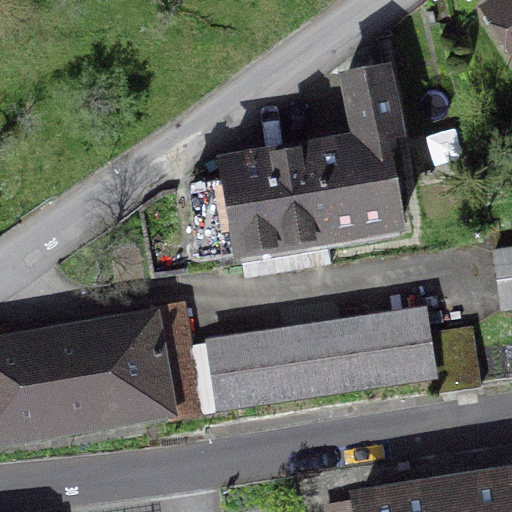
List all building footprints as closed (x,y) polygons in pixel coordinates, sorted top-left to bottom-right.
[(511,7),(490,22),(511,55),(511,7)] [(322,153),(222,168),(238,270),(418,243),(392,70),(312,82),(322,153)] [(191,318),(0,347),(0,429),(191,400),(193,410),(418,375),(409,314),(195,347),(191,318)] [(471,330),(428,339),(435,395),(482,386),(471,330)] [(511,511),(511,465),(340,496),(343,511),(511,511)]
